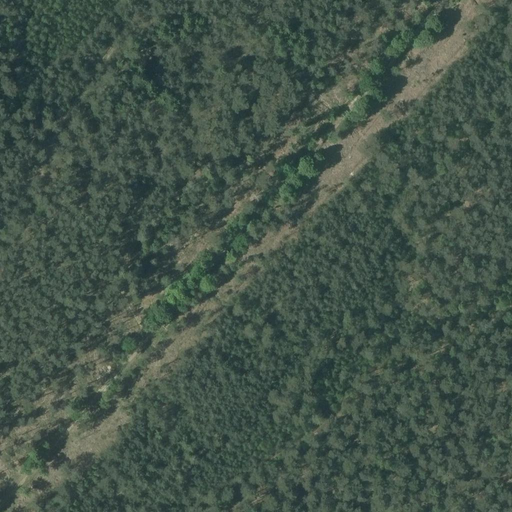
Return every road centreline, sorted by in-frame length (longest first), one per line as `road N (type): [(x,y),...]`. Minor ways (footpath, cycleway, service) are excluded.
road 1 (track): [(0,504),(441,0)]
road 2 (unknown): [(136,0),(0,229)]
